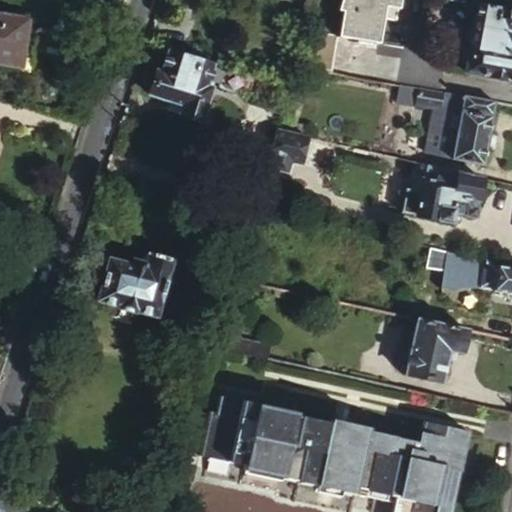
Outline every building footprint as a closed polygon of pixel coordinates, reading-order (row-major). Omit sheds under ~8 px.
[(303,65),(329,70),(336,38),(377,45),(382,19),(395,21),(398,0),(339,0),(336,11),(341,12),(336,36),(310,31),(303,65)] [(466,76),(511,84),(511,12),(479,7),(474,32),(471,34),(469,47),(471,50),(466,76)] [(28,20),(0,15),(0,60),(21,64),(28,20)] [(222,84),(226,66),(168,50),(162,74),(158,73),(151,98),(182,107),(179,115),(201,121),(211,82),(222,84)] [(288,83),(231,67),(226,84),(251,91),(248,101),(279,110),(288,83)] [(416,100),(418,87),(413,86),(399,84),(396,96),(416,100)] [(490,116),(493,102),(418,87),(416,100),(415,104),(435,109),(426,155),(481,166),(492,117),(490,116)] [(300,163),(307,136),(277,129),(257,193),(275,199),(284,172),(288,172),(290,161),(300,163)] [(479,180),(479,178),(426,165),(422,190),(419,190),(417,202),(403,200),(399,224),(447,231),(449,222),(472,225),(476,198),(481,198),(483,197),(485,182),(484,181),(479,180)] [(237,246),(250,203),(217,197),(204,237),(237,246)] [(511,295),(511,267),(434,249),(430,264),(447,269),(446,277),(459,281),(460,276),(480,280),(478,289),(492,291),(493,292),(511,295)] [(171,258),(146,250),(142,262),(131,259),(129,264),(107,256),(92,299),(152,319),(171,258)] [(467,334),(416,322),(403,378),(441,386),(448,356),(460,358),(467,334)] [(213,347),(232,352),(267,359),(270,345),(216,333),(213,347)] [(208,346),(195,391),(198,392),(201,380),(217,384),(215,396),(221,397),(232,352),(213,347),(208,346)] [(198,392),(215,396),(217,384),(201,380),(198,392)] [(443,511),(453,468),(460,470),(468,430),(422,421),(417,442),(368,432),(369,428),(329,420),(328,424),(295,417),(296,413),(221,398),(217,414),(210,412),(187,511),(443,511)] [(9,458),(0,486),(0,487),(9,490),(10,489),(19,462),(9,458)] [(451,511),(460,470),(453,468),(443,511),(451,511)] [(0,507),(14,511),(20,511),(27,494),(10,489),(9,490),(0,487),(0,507)]
